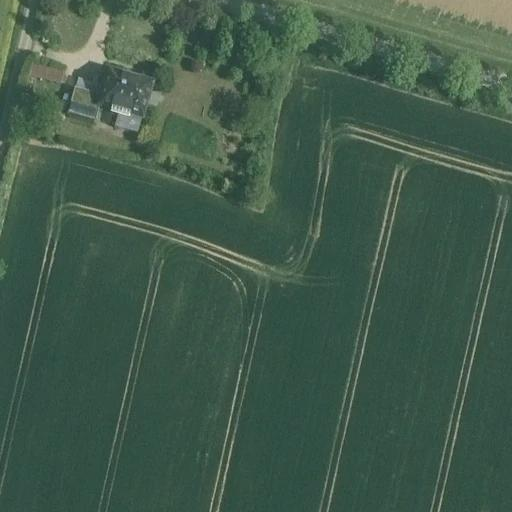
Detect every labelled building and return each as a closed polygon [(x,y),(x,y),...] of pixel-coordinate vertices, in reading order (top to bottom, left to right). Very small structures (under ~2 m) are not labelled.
[(51,16),(44,14),(39,28),(47,31),(51,16)] [(59,87),(62,75),(33,68),(30,80),(59,87)] [(152,85),(108,73),(104,88),(101,98),(98,107),(99,108),(116,113),(140,119),(142,120),(152,85)] [(78,81),(75,90),(101,98),(104,88),(78,81)] [(101,98),(75,90),(68,114),(95,121),(99,108),(98,107),(101,98)] [(140,119),(116,113),(112,130),(135,137),(140,119)]
